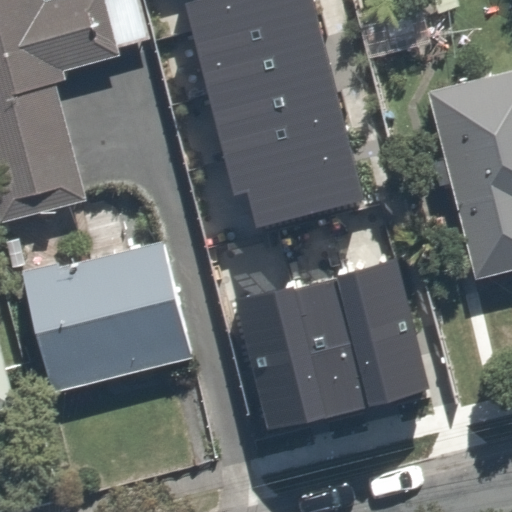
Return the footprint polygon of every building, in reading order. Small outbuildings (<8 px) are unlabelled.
[(0,0),(0,223),(86,201),(55,84),(65,81),(62,70),(119,55),(104,0),(0,0)] [(354,0),(228,0),(236,29),(355,1),(354,0)] [(511,69),(427,91),(475,279),(511,269),(511,69)] [(302,168),(307,189),(233,206),(262,336),(409,303),(380,173),(358,177),(354,156),(302,168)] [(177,228),(24,263),(53,392),(207,357),(177,228)] [(0,410),(23,405),(0,311),(0,410)]
